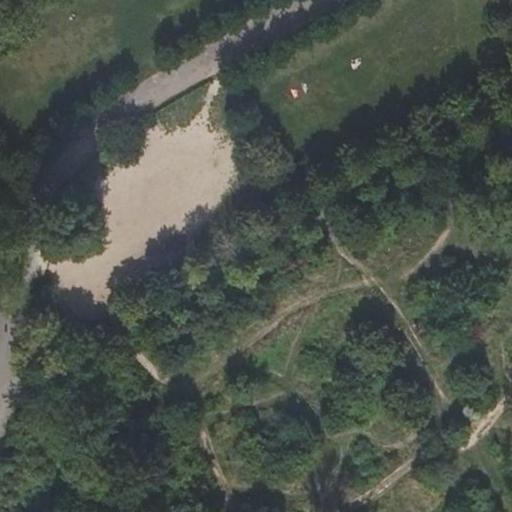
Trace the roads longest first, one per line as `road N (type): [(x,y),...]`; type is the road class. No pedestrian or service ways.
road 1 (track): [(11,387),(129,322),(511,80)]
road 2 (track): [(310,0),(107,118),(51,179),(33,233)]
road 3 (track): [(33,233),(11,387)]
